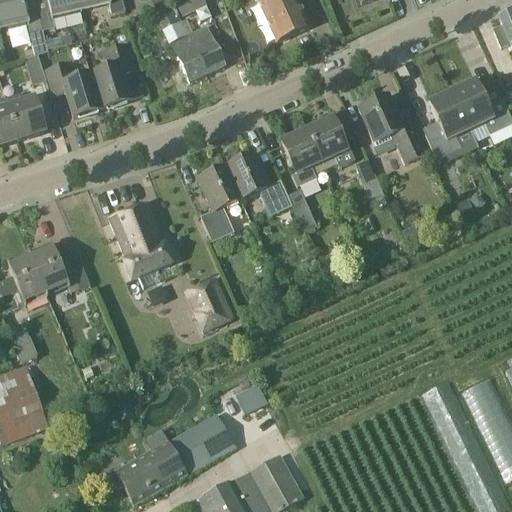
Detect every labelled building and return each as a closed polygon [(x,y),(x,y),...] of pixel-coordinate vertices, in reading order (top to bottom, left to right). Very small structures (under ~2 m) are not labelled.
[(33,0),(0,0),(0,34),(27,28),(29,37),(41,34),(33,0)] [(76,0),(33,0),(41,34),(54,31),(52,22),(80,15),(76,0)] [(76,0),(80,15),(108,8),(111,17),(124,14),(120,0),(76,0)] [(201,0),(174,0),(173,1),(182,20),(206,9),(201,0)] [(260,0),(256,2),(275,46),(308,31),(294,0),(260,0)] [(206,78),(187,38),(181,24),(178,26),(169,6),(154,13),(188,86),(206,78)] [(511,14),(498,21),(502,30),(498,32),(496,36),(500,46),(505,48),(508,46),(511,54),(511,14)] [(187,38),(206,78),(223,69),(205,30),(187,38)] [(107,73),(90,78),(101,113),(130,104),(122,79),(134,75),(126,48),(101,56),(107,73)] [(45,85),(37,58),(23,62),(32,89),(45,85)] [(73,122),(101,113),(90,78),(74,83),(69,66),(44,74),(53,101),(65,97),(73,122)] [(451,95),(469,134),(479,154),(511,138),(511,125),(501,102),(486,109),(474,84),(451,95)] [(455,141),(469,134),(451,95),(427,106),(439,131),(423,138),(435,164),(460,152),(455,141)] [(4,102),(17,144),(44,135),(33,101),(21,105),(18,97),(4,102)] [(377,157),(395,148),(404,168),(426,158),(406,113),(395,118),(387,101),(358,114),(377,157)] [(0,149),(17,144),(4,102),(0,102),(0,149)] [(305,133),(324,174),(337,168),(338,172),(354,165),(349,152),(345,154),(331,122),(305,133)] [(314,179),(324,174),(305,133),(280,145),(294,177),(290,179),(296,192),(316,183),(314,179)] [(225,170),(240,203),(257,195),(268,220),(291,210),(279,184),(267,189),(253,157),(225,170)] [(370,205),(372,204),(383,199),(366,162),(354,168),(370,205)] [(222,211),(240,203),(225,170),(197,182),(211,214),(199,220),(211,246),(233,236),(222,211)] [(303,235),(316,230),(299,193),(286,199),(303,235)] [(467,202),(452,208),(459,224),(473,218),(467,202)] [(170,266),(164,247),(163,248),(147,206),(108,222),(125,263),(122,264),(130,283),(170,266)] [(414,229),(401,234),(406,247),(419,242),(414,229)] [(28,256),(46,300),(68,291),(70,297),(89,288),(76,257),(58,265),(50,246),(28,256)] [(0,303),(6,317),(46,300),(28,256),(6,265),(13,284),(0,289),(0,303)] [(230,323),(214,285),(198,292),(206,311),(193,316),(201,335),(230,323)] [(11,340),(9,341),(20,367),(35,361),(34,359),(36,358),(29,341),(28,342),(25,335),(23,336),(22,334),(10,338),(11,340)] [(511,389),(511,363),(503,367),(511,389)] [(25,369),(0,377),(0,447),(1,450),(48,432),(25,369)] [(89,369),(81,373),(85,382),(93,378),(89,369)] [(476,511),(509,511),(448,384),(421,397),(476,511)] [(511,482),(511,424),(493,384),(464,397),(505,486),(511,482)] [(228,427),(252,415),(264,441),(279,434),(267,408),(268,407),(257,388),(217,407),(228,427)] [(215,418),(167,445),(114,476),(133,508),(234,451),(215,418)] [(203,511),(284,511),(303,502),(279,458),(247,475),(198,502),(203,511)]
